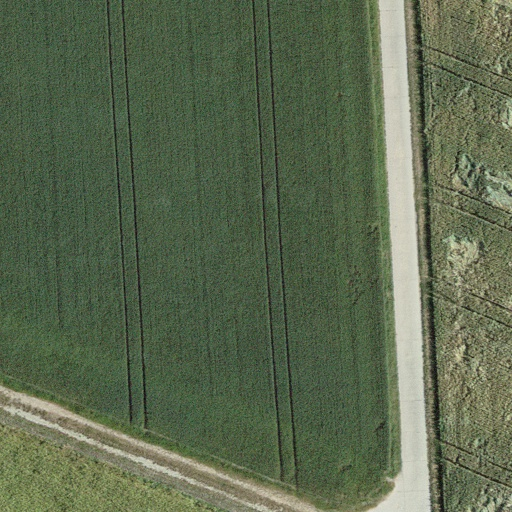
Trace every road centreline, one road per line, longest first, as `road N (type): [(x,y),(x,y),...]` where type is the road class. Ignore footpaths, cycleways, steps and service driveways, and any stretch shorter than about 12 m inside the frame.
road 1 (track): [(419,511),(392,0)]
road 2 (track): [(275,511),(0,405)]
